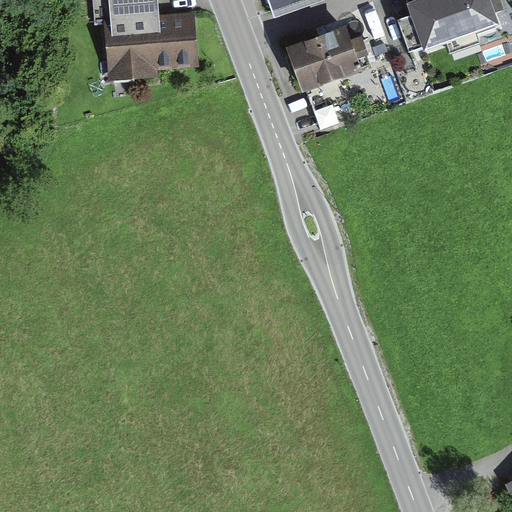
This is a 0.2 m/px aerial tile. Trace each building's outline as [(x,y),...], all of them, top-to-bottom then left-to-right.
[(93,0),(96,29),(105,28),(110,85),(159,81),(158,74),(200,71),(195,17),(160,19),(158,0),(93,0)] [(266,0),(275,24),(339,0),(266,0)] [(445,0),(409,13),(425,58),(500,31),(488,0),(445,0)] [(508,6),(505,0),(494,0),(498,10),(508,6)] [(349,27),(287,48),(302,91),(363,70),(349,27)] [(511,476),(501,483),(511,502),(511,476)]
